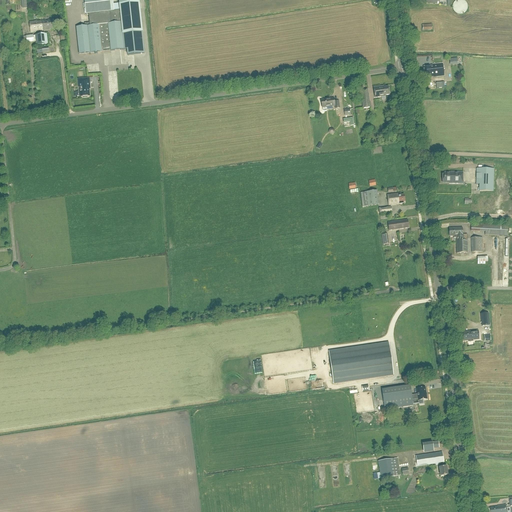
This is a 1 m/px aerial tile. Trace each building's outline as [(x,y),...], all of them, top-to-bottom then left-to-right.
[(90,26),(87,26),(76,27),(79,55),(102,52),(102,51),(111,50),(111,51),(127,49),(127,55),(145,54),(139,2),(119,5),(120,10),(114,11),(112,0),(84,0),(86,14),(88,14),(90,26)] [(44,29),(46,29),(46,31),(49,30),(49,29),(54,29),(53,20),(48,20),(48,21),(45,22),(45,21),(29,23),(30,32),(44,30),(44,29)] [(47,34),(35,35),(36,45),(48,44),(47,34)] [(444,76),(443,64),(432,65),(433,66),(424,67),(425,76),(431,76),(431,77),(434,77),(444,76)] [(79,88),(80,88),(80,97),(89,97),(89,87),(90,87),(89,79),(78,80),(79,88)] [(385,97),(385,96),(389,95),(388,87),(384,88),(383,87),(373,88),(375,98),(385,97)] [(360,91),(363,109),(371,108),(368,90),(360,91)] [(335,109),(340,108),(339,101),(332,102),(332,98),(327,99),(321,100),(322,108),(332,106),(332,107),(335,106),(335,109)] [(353,100),(345,101),(346,114),(354,113),(353,100)] [(479,191),(493,192),(494,169),(477,169),(476,184),(479,185),(479,191)] [(444,172),(444,175),(442,175),(442,183),(449,183),(449,184),(459,184),(459,172),(444,172)] [(360,193),(362,207),(379,205),(377,191),(360,193)] [(404,202),(405,202),(404,195),(401,195),(401,194),(387,195),(389,206),(397,205),(397,204),(399,204),(404,204),(404,202)] [(388,223),(389,231),(409,228),(407,220),(388,223)] [(474,251),(483,251),(484,237),(474,237),(474,251)] [(459,252),(468,253),(469,244),(471,245),(471,240),(460,238),(459,252)] [(478,264),(486,264),(486,261),(488,261),(488,256),(478,256),(478,264)] [(482,336),(491,335),(490,325),(482,325),(483,331),(482,331),(482,336)] [(478,330),(463,332),(464,341),(479,340),(478,330)] [(333,385),(393,376),(388,342),(328,351),(333,385)] [(418,399),(418,401),(427,399),(425,388),(416,389),(417,395),(411,395),(410,386),(382,390),(385,410),(413,406),(412,400),(418,399)] [(377,427),(386,425),(384,412),(374,413),(377,427)] [(438,442),(432,443),(432,442),(422,444),(423,453),(434,452),(433,449),(439,448),(438,442)] [(417,467),(435,464),(435,466),(438,465),(438,464),(439,464),(439,468),(440,476),(448,475),(446,467),(444,467),(443,463),(444,463),(442,452),(416,456),(417,467)] [(378,461),(380,473),(373,474),(374,480),(381,479),(395,477),(400,476),(397,458),(392,459),(378,461)]
